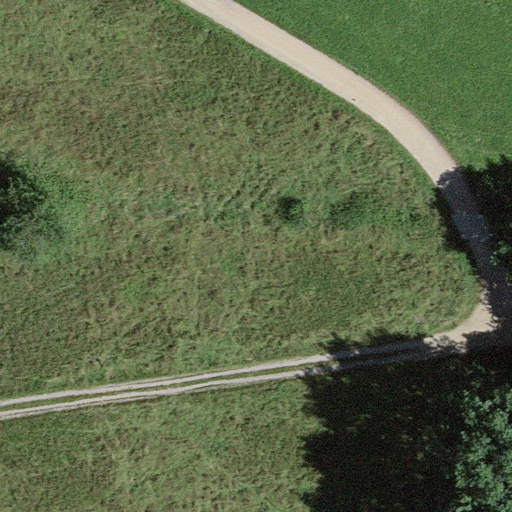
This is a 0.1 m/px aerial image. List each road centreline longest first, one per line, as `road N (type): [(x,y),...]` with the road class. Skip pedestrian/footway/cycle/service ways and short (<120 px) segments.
road 1 (track): [(0,412),(511,329)]
road 2 (track): [(511,297),(451,181),(407,126),(272,30),(214,0)]
